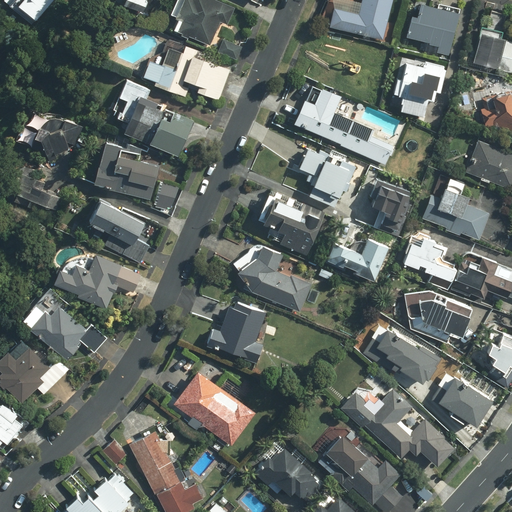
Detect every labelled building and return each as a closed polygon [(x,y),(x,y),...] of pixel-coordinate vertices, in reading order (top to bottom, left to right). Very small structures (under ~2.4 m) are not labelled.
[(52,0),(11,0),(34,20),(52,0)] [(117,0),(118,0),(142,10),(145,0),(117,0)] [(185,0),(174,25),(212,42),(222,20),(228,22),(236,4),(227,0),(185,0)] [(363,0),(361,12),(336,5),(332,23),(386,37),(395,0),(363,0)] [(438,40),(436,48),(452,52),(463,7),(432,0),(424,0),(421,12),(415,11),(410,33),(438,40)] [(511,36),(485,30),(478,60),(511,67),(511,36)] [(245,45),(225,36),(219,50),(238,59),(245,45)] [(172,45),(166,62),(154,58),(148,74),(159,78),(158,81),(187,93),(193,78),(196,79),(194,86),(221,97),(233,66),(205,55),(207,49),(189,42),(186,50),(172,45)] [(431,64),(412,59),(408,75),(401,73),(397,89),(409,92),(405,108),(427,113),(434,84),(444,87),(448,68),(445,68),(446,61),(433,58),(431,64)] [(327,85),(319,101),(308,96),(297,120),(386,161),(394,144),(371,133),(374,126),(337,109),(344,93),(327,85)] [(511,87),(484,96),(487,107),(483,108),(489,126),(511,124),(511,87)] [(144,92),(127,127),(151,139),(165,108),(158,105),(160,100),(144,92)] [(154,138),(181,150),(197,115),(178,106),(174,116),(166,113),(154,138)] [(50,112),(34,141),(53,157),(73,144),(71,124),(64,113),(50,112)] [(511,147),(482,137),(470,172),(511,186),(511,147)] [(144,147),(110,138),(98,182),(153,197),(163,161),(142,155),(144,147)] [(302,165),(312,169),(309,177),(319,181),(313,194),(337,204),(346,182),(351,184),(359,164),(311,144),(302,165)] [(22,167),(18,173),(16,172),(11,183),(59,207),(65,196),(44,186),(47,179),(38,175),(41,168),(28,162),(25,169),(22,167)] [(474,190),(450,181),(444,195),(433,191),(425,215),(449,224),(447,228),(462,233),(463,229),(482,236),(492,209),(470,201),(474,190)] [(396,232),(411,192),(388,184),(374,224),(396,232)] [(261,215),(275,221),(270,233),(308,251),(328,209),(275,185),(261,215)] [(93,216),(116,229),(108,242),(141,261),(151,243),(139,237),(148,220),(104,195),(93,216)] [(459,263),(440,257),(445,241),(417,231),(407,259),(454,276),(459,263)] [(393,243),(372,235),(366,250),(338,238),(329,258),(378,279),(393,243)] [(314,280),(280,265),(286,250),(266,243),(262,253),(239,269),(255,287),(301,308),(314,280)] [(118,289),(120,284),(134,290),(143,272),(124,264),(125,261),(100,249),(92,266),(81,261),(77,270),(65,265),(58,280),(109,303),(116,288),(118,289)] [(482,265),(465,259),(455,285),(484,296),(489,284),(510,291),(509,293),(511,294),(511,263),(486,254),(482,265)] [(437,283),(407,289),(414,325),(450,337),(454,324),(468,329),(476,305),(438,292),(437,283)] [(239,298),(237,303),(232,302),(223,327),(216,324),(209,342),(259,360),(265,342),(258,340),(269,309),(239,298)] [(49,308),(33,325),(68,358),(83,342),(79,338),(90,326),(64,300),(53,312),(49,308)] [(372,333),(363,348),(403,373),(406,369),(424,380),(441,353),(422,341),(420,345),(387,326),(380,338),(372,333)] [(510,364),(511,361),(511,331),(508,330),(504,341),(498,339),(494,347),(502,350),(501,351),(498,357),(510,364)] [(54,364),(33,342),(20,355),(12,347),(0,359),(0,360),(7,368),(0,374),(4,379),(1,381),(6,386),(8,383),(25,400),(48,378),(44,374),(54,364)] [(257,410),(202,367),(177,399),(232,442),(257,410)] [(448,369),(431,397),(474,423),(492,395),(448,369)] [(398,421),(414,403),(396,386),(385,398),(381,395),(376,400),(371,396),(369,398),(358,389),(343,405),(364,424),(367,421),(403,454),(412,445),(419,451),(424,446),(441,462),(460,442),(429,414),(411,433),(398,421)] [(0,435),(6,440),(9,437),(11,439),(29,418),(6,399),(0,406),(0,435)] [(156,491),(160,489),(171,511),(176,511),(198,502),(196,497),(206,492),(199,478),(188,483),(184,474),(182,476),(159,428),(132,440),(156,491)] [(389,456),(380,466),(372,459),(369,456),(372,452),(347,429),(320,459),(351,487),(355,483),(360,488),(357,491),(372,505),(376,500),(387,510),(403,493),(392,482),(404,469),(389,456)] [(117,437),(105,448),(118,462),(130,451),(117,437)] [(277,455),(272,451),(256,470),(279,490),(286,482),(296,491),(299,487),(311,497),(326,480),(314,470),(317,467),(288,442),(277,455)] [(149,511),(146,509),(142,511),(128,511),(120,503),(136,490),(118,470),(101,484),(105,488),(99,493),(96,489),(88,496),(84,492),(63,511),(149,511)] [(365,511),(342,492),(331,504),(324,499),(312,511),(365,511)] [(228,511),(217,501),(207,511),(228,511)]
